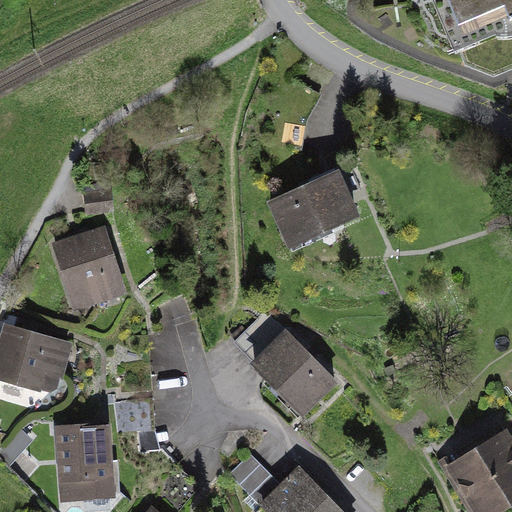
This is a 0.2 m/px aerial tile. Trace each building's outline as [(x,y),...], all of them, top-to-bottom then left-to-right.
[(511,0),(435,0),(457,53),(511,29),(511,0)] [(358,216),(338,171),(272,199),(292,244),(358,216)] [(120,288),(101,231),(58,245),(77,302),(120,288)] [(71,345),(5,327),(0,345),(0,381),(56,397),(71,345)] [(285,329),(255,359),(303,408),(334,377),(285,329)] [(106,420),(55,423),(59,498),(111,495),(106,420)] [(483,511),(511,494),(511,445),(504,433),(452,465),(481,511),(483,511)] [(233,473),(253,494),(272,477),(252,456),(233,473)] [(343,511),(299,467),(260,504),(268,511),(343,511)]
